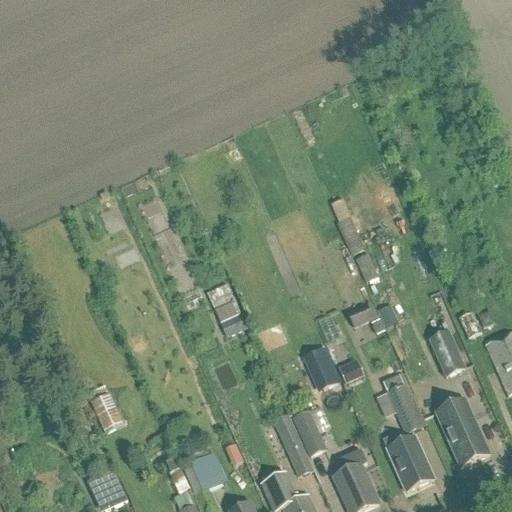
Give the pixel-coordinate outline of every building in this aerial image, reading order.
[(442,251),(429,257),(439,279),(452,273),(442,251)] [(353,264),(365,288),(377,282),(366,258),(353,264)] [(210,322),(232,312),(225,297),(203,307),(210,322)] [(372,319),(370,312),(349,320),(354,333),(360,331),(364,339),(375,335),(377,339),(385,336),(384,332),(378,317),(372,319)] [(378,317),(384,332),(396,327),(390,312),(378,317)] [(247,336),(242,324),(221,333),(225,344),(247,336)] [(511,337),(496,345),(490,334),(481,338),(486,349),(511,406),(511,337)] [(430,343),(447,382),(466,374),(449,335),(430,343)] [(210,360),(222,354),(214,340),(202,346),(210,360)] [(306,368),(315,386),(333,377),(325,359),(306,368)] [(400,416),(409,438),(425,431),(406,388),(386,398),(395,419),(400,416)] [(90,407),(105,438),(123,429),(109,397),(90,407)] [(436,418),(461,472),(490,459),(465,405),(436,418)] [(385,407),(375,410),(383,431),(393,427),(385,407)] [(293,422),(311,460),(327,453),(310,414),(293,422)] [(278,440),(298,482),(313,475),(293,433),(278,440)] [(383,445),(407,496),(434,484),(415,443),(405,447),(400,437),(383,445)] [(188,468),(200,497),(225,486),(212,457),(188,468)] [(335,482),(348,511),(370,511),(379,508),(362,470),(335,482)] [(314,511),(309,501),(298,506),(286,479),(263,489),(273,511),(314,511)] [(100,489),(110,509),(125,499),(116,480),(100,489)] [(194,500),(198,511),(217,511),(210,494),(194,500)] [(195,511),(190,498),(175,505),(177,511),(195,511)]
